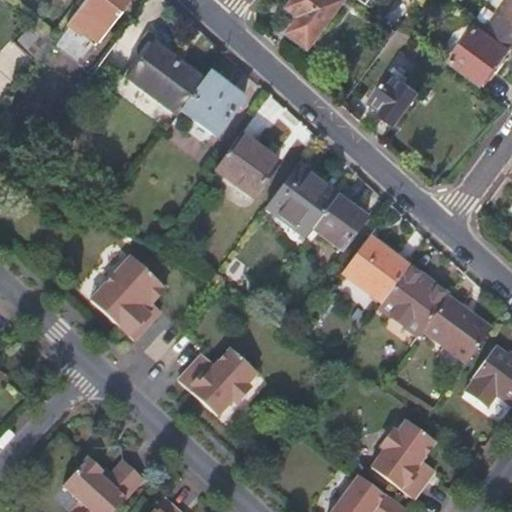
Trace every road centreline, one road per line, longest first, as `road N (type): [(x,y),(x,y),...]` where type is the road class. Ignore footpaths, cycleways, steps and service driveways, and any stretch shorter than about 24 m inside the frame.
road 1 (residential): [(445,230),(223,23)]
road 2 (residential): [(99,365),(260,511)]
road 3 (residential): [(99,365),(0,473)]
road 4 (residential): [(0,275),(99,365)]
